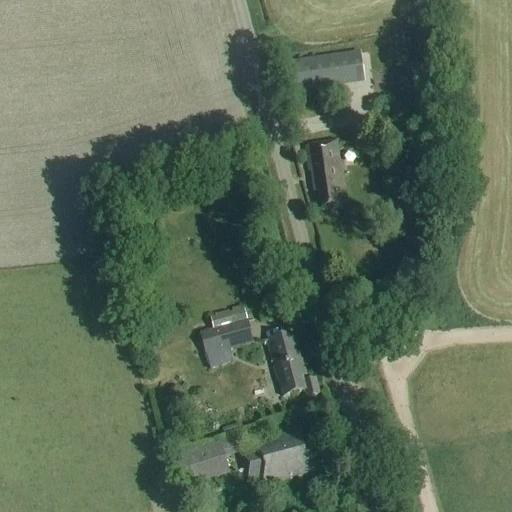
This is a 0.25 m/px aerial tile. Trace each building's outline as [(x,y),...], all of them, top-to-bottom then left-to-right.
[(360,53),(291,63),(296,96),(365,86),(360,53)] [(322,213),(347,208),(342,169),(339,169),(335,145),(305,149),(309,176),(314,175),(317,197),(319,196),(322,213)] [(205,359),(253,346),(242,307),(232,310),(233,314),(229,315),(228,312),(215,316),(216,318),(209,320),(213,331),(199,335),(205,359)] [(306,403),(317,400),(313,385),(307,386),(295,340),(270,346),(281,394),(286,393),(288,400),(304,396),(306,403)] [(251,485),(261,482),(264,492),(325,475),(324,471),(317,446),(301,451),(296,436),(253,448),(251,448),(253,455),(253,456),(245,458),(243,459),(251,485)] [(244,455),(239,438),(166,461),(177,496),(180,495),(183,507),(203,500),(199,486),(229,477),(224,461),(244,455)]
